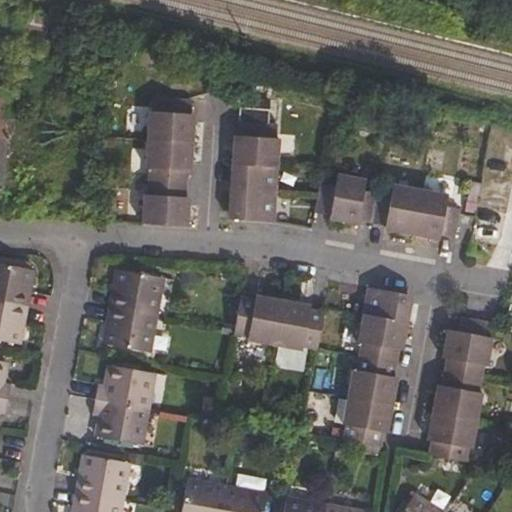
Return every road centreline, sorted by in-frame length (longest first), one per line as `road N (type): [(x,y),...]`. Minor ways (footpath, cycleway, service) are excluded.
road 1 (residential): [(75,234),(337,250),(437,272),(392,456)]
road 2 (residential): [(75,234),(35,511)]
road 3 (unknown): [(208,242),(214,111)]
